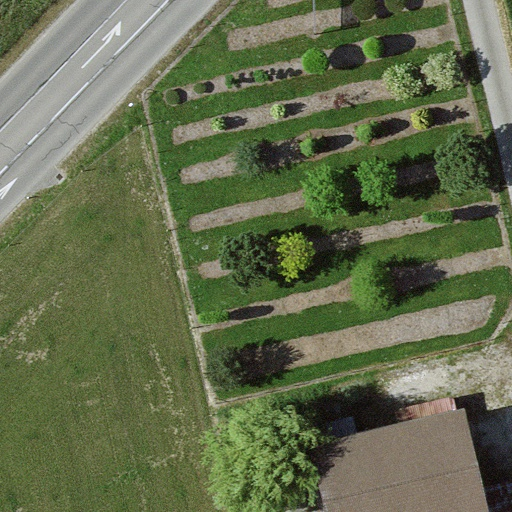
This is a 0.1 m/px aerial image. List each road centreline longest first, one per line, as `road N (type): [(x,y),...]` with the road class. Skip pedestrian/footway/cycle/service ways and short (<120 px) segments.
road 1 (secondary): [(145,0),(0,148)]
road 2 (track): [(478,0),(511,136)]
